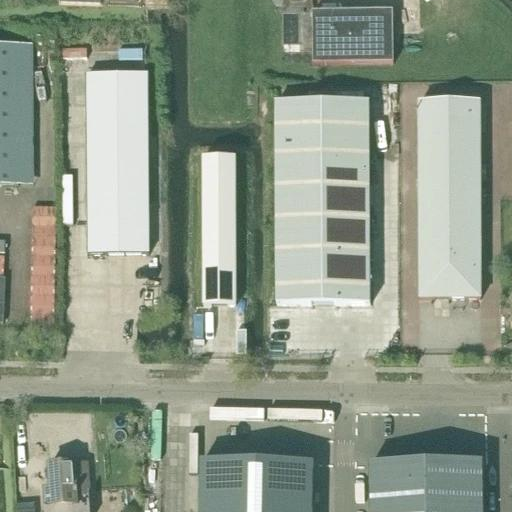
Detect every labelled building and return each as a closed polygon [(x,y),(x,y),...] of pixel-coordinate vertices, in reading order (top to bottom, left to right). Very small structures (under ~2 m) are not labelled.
[(420,35),(419,0),(401,0),(401,36),(420,35)] [(313,14),(313,67),(394,67),(394,14),(313,14)] [(0,47),(0,188),(19,188),(18,47),(0,47)] [(89,258),(150,257),(148,76),(88,77),(89,258)] [(420,106),(421,302),(481,302),(481,105),(420,106)] [(278,309),(371,308),(370,106),(276,106),(278,309)] [(236,309),(236,161),(204,161),(204,309),(236,309)] [(60,324),(62,209),(39,208),(37,324),(60,324)] [(202,464),(200,511),(312,511),(314,466),(202,464)] [(87,466),(74,467),(74,466),(49,467),(51,491),(46,492),(47,510),(46,510),(45,511),(77,511),(77,498),(90,497),(87,466)] [(480,511),(480,466),(368,466),(368,511),(480,511)]
